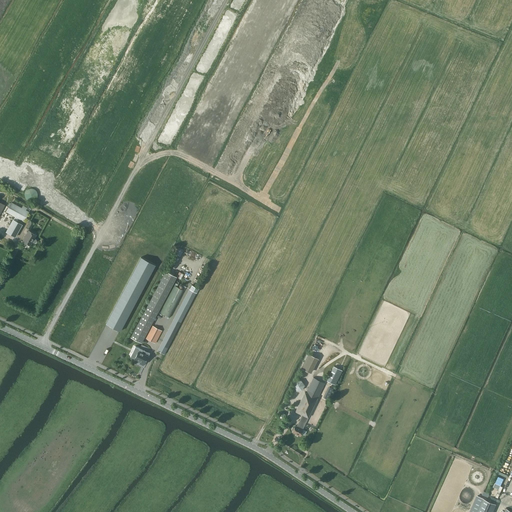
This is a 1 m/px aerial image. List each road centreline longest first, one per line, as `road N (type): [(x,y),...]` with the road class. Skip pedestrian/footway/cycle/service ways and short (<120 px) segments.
road 1 (unclassified): [(353,511),(236,438),(0,325)]
road 2 (track): [(226,0),(41,346)]
